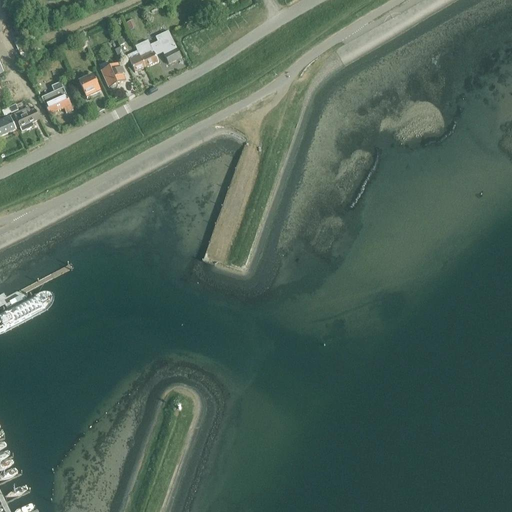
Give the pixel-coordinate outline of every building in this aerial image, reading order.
[(25,27),(21,30),(16,21),(10,24),(18,40),(24,37),(23,34),(27,32),(25,27)] [(148,41),(137,47),(147,68),(158,63),(155,57),(163,54),(168,65),(182,59),(169,32),(155,38),(158,43),(154,45),(155,47),(151,48),(148,41)] [(14,43),(24,65),(34,60),(23,39),(14,43)] [(78,41),(82,49),(87,47),(83,39),(78,41)] [(135,74),(147,68),(139,52),(137,47),(135,47),(137,52),(127,57),(135,74)] [(115,51),(119,60),(124,58),(120,48),(115,51)] [(117,84),(126,80),(118,64),(113,66),(112,64),(107,66),(108,69),(102,71),(109,87),(111,87),(113,88),(116,87),(117,84)] [(79,82),(87,98),(101,91),(93,75),(79,82)] [(65,112),(72,109),(60,82),(52,86),(54,92),(42,97),(49,114),(63,108),(65,112)] [(8,108),(10,112),(18,109),(16,104),(8,108)] [(35,109),(30,112),(29,109),(14,115),(21,133),(33,127),(32,124),(40,121),(35,109)] [(0,135),(15,129),(9,115),(0,119),(0,135)]
